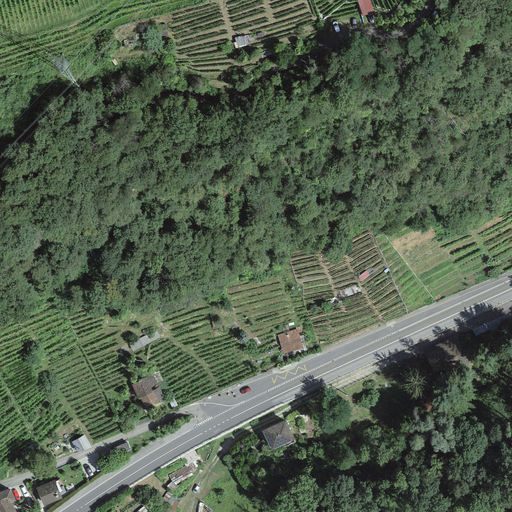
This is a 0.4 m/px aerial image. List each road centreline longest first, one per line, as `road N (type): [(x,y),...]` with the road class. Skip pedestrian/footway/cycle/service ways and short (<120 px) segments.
road 1 (unclassified): [(430,0),(404,32),(329,42),(271,68),(240,96),(166,89),(138,95),(0,176)]
road 2 (primary): [(511,288),(214,426)]
road 3 (unclassified): [(0,485),(193,408),(205,410),(214,426)]
road 4 (primary): [(214,426),(74,511)]
